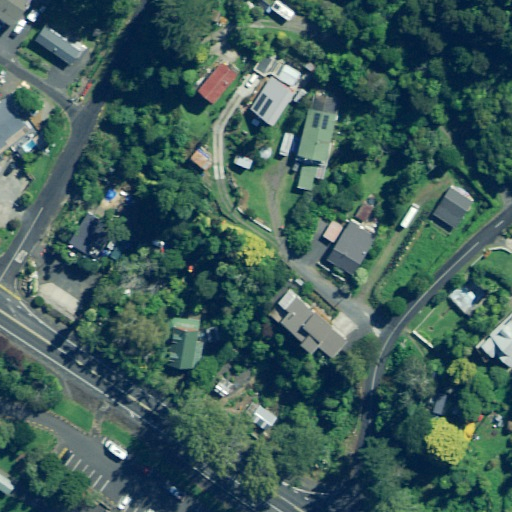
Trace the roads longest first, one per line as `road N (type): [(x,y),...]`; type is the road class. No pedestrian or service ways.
road 1 (trunk): [(283,511),(0,314)]
road 2 (residential): [(511,201),(335,44),(281,23)]
road 3 (residential): [(0,282),(88,120)]
road 4 (residential): [(346,511),(366,470),(372,386),(389,337)]
road 5 (residential): [(389,337),(511,214)]
road 6 (residential): [(389,337),(291,258),(266,224)]
road 7 (residential): [(88,120),(148,0)]
